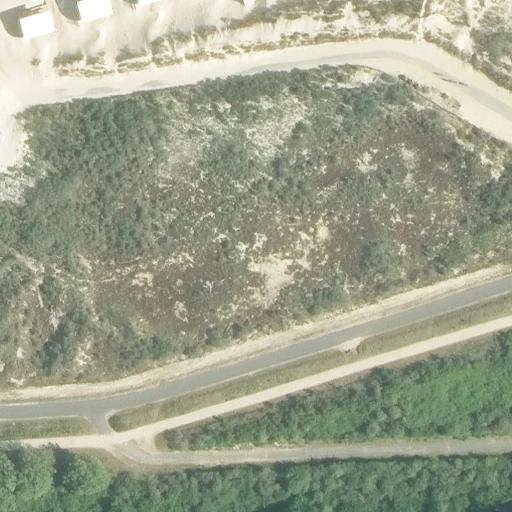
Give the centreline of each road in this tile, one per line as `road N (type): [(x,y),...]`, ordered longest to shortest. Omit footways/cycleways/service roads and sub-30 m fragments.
road 1 (track): [(0,103),(365,54),(422,66),(511,118)]
road 2 (track): [(91,411),(110,441),(144,461),(511,447)]
